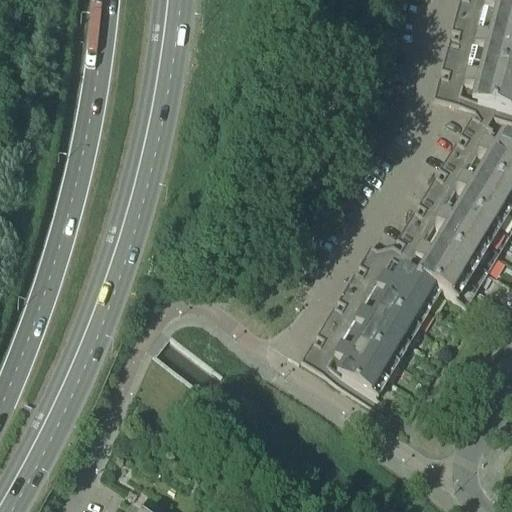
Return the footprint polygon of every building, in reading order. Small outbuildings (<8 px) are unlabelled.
[(483,10),(482,12),(494,15),(491,28),(496,30),(511,33),(511,0),(485,0),(485,3),(484,5),(483,10)] [(458,4),(456,15),(480,21),(482,12),(483,10),(458,4)] [(456,15),(453,26),(477,32),(479,25),(480,21),(456,15)] [(470,61),(469,65),(486,69),(511,75),(511,33),(496,30),(491,28),(479,25),(477,32),(476,39),(474,43),(474,45),(472,50),(472,51),(470,61)] [(450,37),(474,43),(476,39),(477,32),(453,26),(450,37)] [(448,44),(445,54),(470,61),(472,51),(472,50),(448,44)] [(445,54),(443,65),(467,72),(469,65),(470,61),(445,54)] [(440,76),(464,82),(465,78),(467,72),(443,65),(440,76)] [(462,89),(462,91),(474,94),(470,106),(470,108),(476,109),(511,118),(511,75),(486,69),(469,65),(467,72),(465,78),(464,82),(464,84),(462,89)] [(459,100),(462,91),(462,89),(438,83),(435,94),(459,100)] [(457,111),(459,100),(435,94),(432,105),(457,111)] [(486,145),(490,138),(492,135),(470,122),(464,132),(486,145)] [(458,142),(480,155),(486,145),(464,132),(458,142)] [(484,183),(511,200),(511,151),(505,148),(490,138),(486,145),(480,155),(479,156),(476,161),(476,162),(486,168),(479,180),(484,183)] [(470,171),(476,162),(476,161),(455,148),(448,158),(470,171)] [(470,171),(448,158),(443,167),(465,180),(470,171)] [(437,176),(459,189),(461,186),(465,180),(443,167),(437,176)] [(463,218),(507,245),(511,237),(511,200),(484,183),(479,180),(472,192),(461,186),(459,189),(458,191),(455,196),(454,197),(465,203),(458,215),(463,218)] [(434,183),(428,192),(449,205),(454,197),(455,196),(434,183)] [(428,192),(422,202),(443,215),(447,209),(449,205),(428,192)] [(443,215),(422,202),(416,211),(438,224),(440,221),(443,215)] [(444,238),(437,250),(442,253),(486,280),(497,262),(507,245),(463,218),(458,215),(447,209),(443,215),(440,221),(438,224),(437,226),(434,230),(433,232),(444,238)] [(413,217),(406,228),(427,241),(433,232),(434,230),(413,217)] [(406,228),(401,237),(422,250),(427,241),(406,228)] [(395,246),(417,259),(419,255),(422,250),(401,237),(395,246)] [(423,273),(416,285),(421,288),(420,289),(438,299),(465,316),(475,298),(486,280),(442,253),(437,250),(430,262),(419,255),(417,259),(416,261),(413,266),(412,267),(423,273)] [(385,275),(390,266),(390,265),(385,262),(369,253),(363,262),(385,275)] [(391,253),(385,262),(390,265),(390,266),(401,273),(407,276),(412,267),(413,266),(391,253)] [(357,272),(379,285),(385,275),(363,262),(357,272)] [(369,301),(367,304),(383,314),(417,334),(427,317),(438,299),(420,289),(421,288),(416,285),(400,275),(401,273),(390,266),(385,275),(379,285),(378,287),(375,291),(374,293),(369,301)] [(354,278),(348,288),(369,301),(374,293),(375,291),(354,278)] [(348,288),(342,297),(363,310),(367,304),(369,301),(348,288)] [(336,307),(358,320),(360,316),(363,310),(342,297),(336,307)] [(348,336),(346,339),(362,349),(396,370),(406,352),(417,334),(383,314),(367,304),(363,310),(360,316),(358,320),(357,322),(354,326),(353,328),(353,327),(348,336)] [(332,313),(327,323),(348,336),(353,327),(353,328),(354,326),(332,313)] [(327,323),(321,332),(342,345),(346,339),(348,336),(327,323)] [(315,342),(337,355),(339,351),(342,345),(321,332),(315,342)] [(333,361),(332,362),(343,369),(335,381),(340,384),(374,405),(385,387),(396,370),(362,349),(346,339),(342,345),(339,351),(337,355),(335,357),(333,361)] [(332,362),(333,361),(311,348),(306,358),(327,371),(332,362)] [(321,380),(327,371),(306,358),(300,368),(321,380)]
